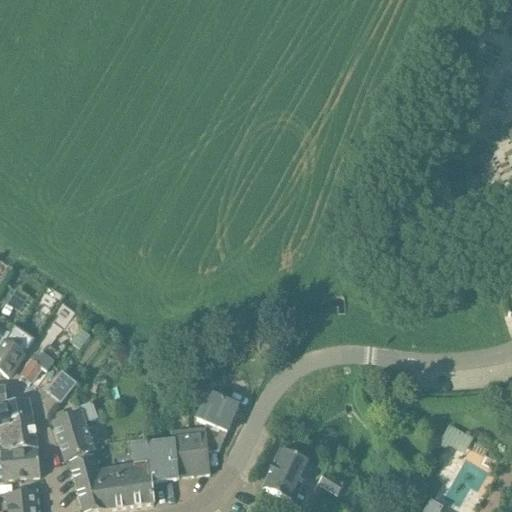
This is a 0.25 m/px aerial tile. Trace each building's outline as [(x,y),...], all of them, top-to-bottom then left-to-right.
[(437,114),(448,143),(463,137),(452,108),(437,114)] [(0,354),(5,346),(15,332),(15,331),(0,321),(0,354)] [(0,375),(9,381),(24,358),(25,359),(34,346),(15,332),(5,346),(0,354),(0,375)] [(21,377),(33,386),(43,371),(31,363),(21,377)] [(63,376),(47,394),(62,407),(78,388),(63,376)] [(205,433),(208,456),(219,455),(238,410),(208,397),(197,424),(207,428),(205,433)] [(0,407),(0,428),(11,426),(10,422),(31,419),(29,403),(6,406),(0,407)] [(95,455),(85,427),(98,423),(97,419),(104,417),(101,408),(94,410),(93,406),(79,411),(82,417),(53,427),(66,465),(95,455)] [(0,428),(0,440),(1,441),(2,454),(38,452),(35,437),(31,419),(10,422),(11,426),(0,428)] [(439,444),(462,458),(473,440),(449,426),(439,444)] [(82,511),(124,511),(154,508),(152,487),(178,483),(211,479),(208,456),(205,433),(171,436),(171,445),(133,450),(136,470),(97,474),(94,461),(70,467),(82,511)] [(41,481),(38,454),(0,457),(3,485),(41,481)] [(263,492),(294,506),(311,468),(281,454),(263,492)] [(327,476),(319,487),(338,500),(346,488),(327,476)] [(38,511),(37,496),(7,499),(7,511),(38,511)]
